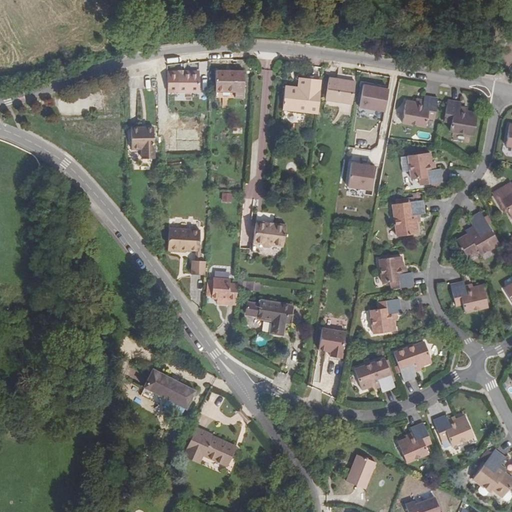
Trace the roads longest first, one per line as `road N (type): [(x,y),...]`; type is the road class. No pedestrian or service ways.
road 1 (residential): [(0,105),(152,54),(222,47),(375,63),(500,91)]
road 2 (residential): [(235,384),(68,168),(0,134)]
road 3 (residential): [(477,369),(435,313),(431,278),(438,236),(485,160),(500,91)]
road 4 (residential): [(477,369),(357,418),(235,384)]
road 5 (unknown): [(394,67),(369,206),(336,202)]
road 6 (unknown): [(273,49),(260,210)]
road 7 (residential): [(313,511),(297,467),(235,384)]
